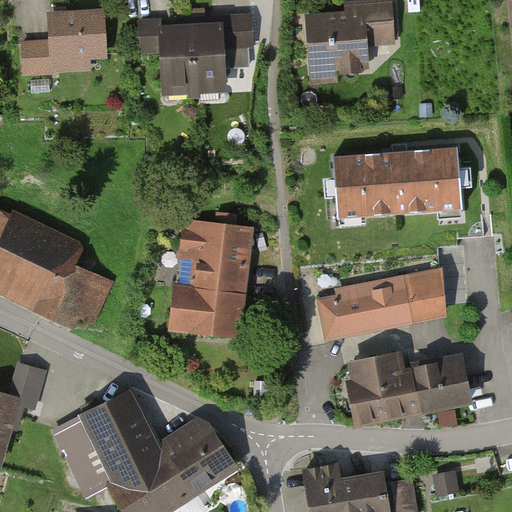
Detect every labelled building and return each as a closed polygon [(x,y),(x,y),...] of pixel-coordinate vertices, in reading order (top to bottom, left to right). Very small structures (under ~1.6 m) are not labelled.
[(350,13),(311,17),(317,79),(375,73),(372,49),(397,46),(392,0),(391,0),(349,4),(350,13)] [(52,41),(24,43),(27,79),(94,75),(94,62),(111,61),(108,12),(50,16),(52,41)] [(256,13),(198,16),(203,94),(232,93),(230,51),(258,49),(256,13)] [(203,94),(198,16),(142,19),(144,56),(163,55),(165,96),(203,94)] [(457,149),(333,157),(337,215),(461,206),(457,149)] [(86,253),(0,212),(0,287),(79,325),(84,316),(98,323),(116,285),(84,270),(86,253)] [(258,228),(185,221),(173,335),(247,342),(258,228)] [(324,298),(333,342),(444,320),(435,275),(324,298)] [(427,415),(418,371),(410,373),(406,353),(352,364),(355,382),(350,384),(359,429),(427,415)] [(427,415),(477,405),(468,361),(418,371),(427,415)] [(14,399),(0,394),(0,462),(0,463),(17,403),(36,408),(45,374),(23,368),(14,399)] [(82,422),(132,511),(178,511),(244,475),(212,418),(165,444),(136,392),(82,422)] [(345,464),(306,472),(314,511),(425,511),(419,481),(394,486),(391,474),(349,482),(345,464)] [(438,474),(440,494),(461,493),(460,472),(438,474)]
